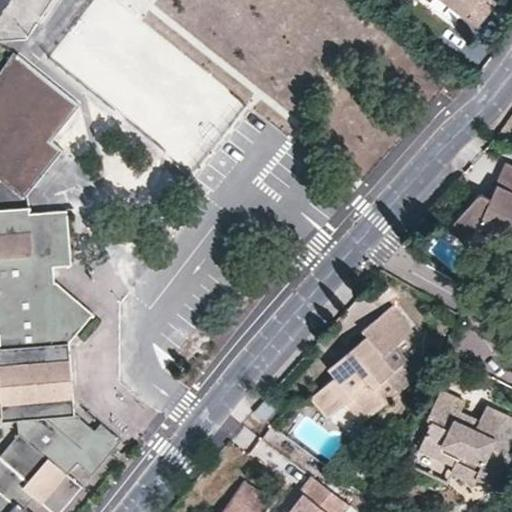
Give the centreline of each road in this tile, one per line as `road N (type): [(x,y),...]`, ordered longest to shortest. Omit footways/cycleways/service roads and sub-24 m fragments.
road 1 (residential): [(133,511),(362,238)]
road 2 (residential): [(362,238),(511,75)]
road 3 (residential): [(511,364),(458,297),(362,238)]
